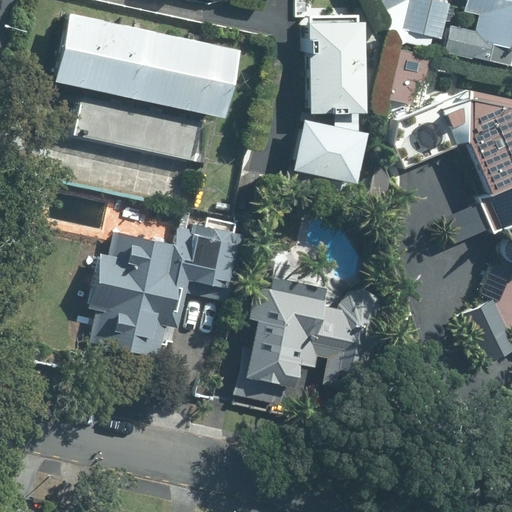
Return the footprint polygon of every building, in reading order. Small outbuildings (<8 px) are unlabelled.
[(447,1),(443,0),(371,0),(395,43),(404,38),(398,27),(439,35),(447,1)] [(440,47),(511,63),(511,0),(460,0),(459,8),(474,11),(470,28),(446,22),(440,47)] [(60,8),(46,77),(74,83),(89,14),(60,8)] [(89,14),(74,83),(102,89),(117,20),(89,14)] [(302,108),(359,107),(357,16),(300,17),(302,108)] [(117,20),(102,89),(131,95),(146,26),(117,20)] [(146,26),(131,95),(159,101),(174,31),(146,26)] [(174,31),(159,101),(188,107),(202,37),(174,31)] [(202,37),(188,107),(216,112),(231,43),(202,37)] [(395,46),(385,96),(409,101),(414,78),(422,80),(428,52),(395,46)] [(505,247),(507,250),(511,251),(511,95),(462,85),(378,121),(397,165),(460,138),(481,187),(470,192),(487,229),(498,225),(501,233),(508,235),(505,243),(504,245),(505,247)] [(297,114),(286,165),(350,179),(361,128),(297,114)] [(86,338),(154,353),(161,322),(173,325),(181,289),(226,299),(241,231),(189,220),(188,227),(174,224),(171,240),(110,227),(105,252),(95,250),(84,304),(93,306),(86,338)] [(317,295),(250,280),(242,314),(250,316),(238,373),(288,383),(293,359),(311,363),(313,353),(323,355),(318,380),(359,389),(377,310),(372,293),(360,285),(346,287),(334,301),(333,305),(316,302),(317,295)] [(511,340),(511,339),(488,295),(460,310),(484,355),(511,340)]
